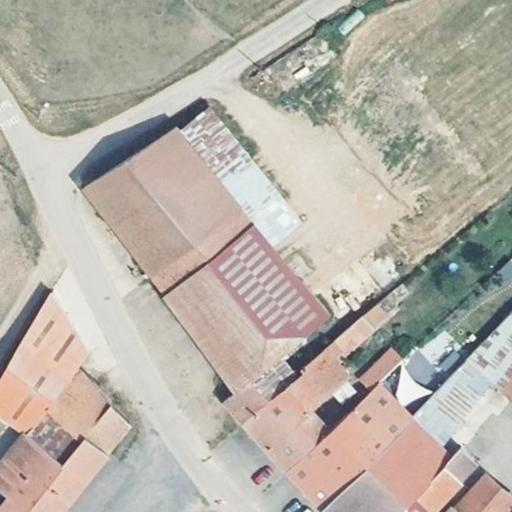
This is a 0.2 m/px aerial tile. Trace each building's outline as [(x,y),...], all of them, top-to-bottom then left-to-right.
[(210,115),(185,139),(246,216),(278,255),(308,230),(210,115)] [(89,194),(158,284),(246,216),(185,139),(181,134),(89,194)] [(248,425),(331,355),(316,337),(335,322),(278,255),(246,216),(158,284),(171,300),(168,302),(242,394),(229,404),(248,425)] [(0,418),(31,441),(55,412),(80,373),(92,355),(54,301),(32,338),(0,394),(0,418)] [(337,349),(346,360),(378,333),(368,322),(337,349)] [(500,389),(509,398),(511,393),(511,326),(476,363),(500,389)] [(292,475),(333,436),(315,417),(353,385),(337,366),(346,360),(337,349),(331,355),(248,425),(292,475)] [(389,366),(398,375),(408,366),(399,357),(389,366)] [(476,363),(458,382),(443,397),(428,412),(416,425),(332,511),(414,511),(420,506),(456,469),(444,457),(500,389),(476,363)] [(374,398),(382,390),(398,375),(389,366),(365,389),(374,398)] [(91,441),(111,457),(133,429),(80,373),(55,412),(91,441)] [(443,397),(458,382),(451,376),(439,381),(433,388),(443,397)] [(428,412),(443,397),(433,388),(418,403),(428,412)] [(292,475),(327,511),(332,511),(416,425),(382,390),(374,398),(333,436),(292,475)] [(91,441),(55,412),(31,441),(69,469),(91,441)] [(0,493),(13,504),(22,511),(67,511),(111,457),(91,441),(69,469),(31,441),(0,481),(0,493)] [(420,506),(426,511),(445,511),(465,490),(460,485),(476,467),(467,458),(456,469),(420,506)] [(511,511),(511,498),(494,485),(473,511),(511,511)]
